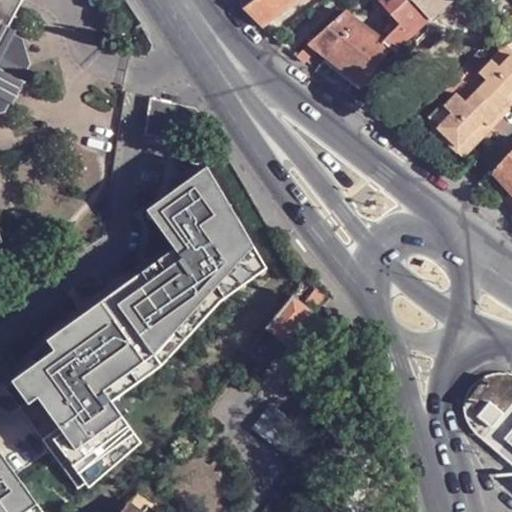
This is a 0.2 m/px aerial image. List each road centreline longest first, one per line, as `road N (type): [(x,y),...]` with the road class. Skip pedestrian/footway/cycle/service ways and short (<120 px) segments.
road 1 (tertiary): [(444,223),(234,60)]
road 2 (tertiary): [(256,103),(271,175),(376,312)]
road 3 (tertiary): [(256,103),(379,257)]
road 4 (tertiary): [(376,312),(412,413),(440,459)]
road 5 (tertiary): [(440,459),(445,393),(465,327)]
